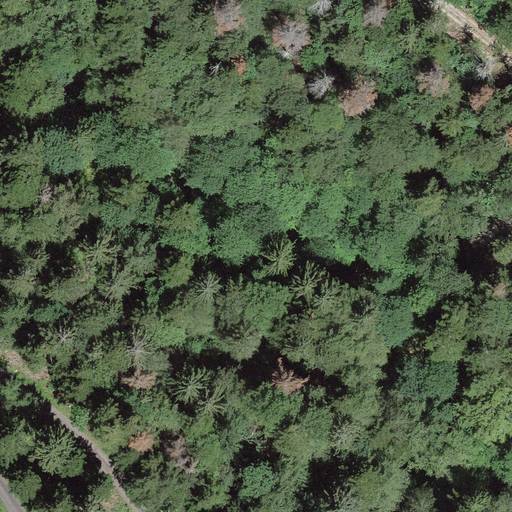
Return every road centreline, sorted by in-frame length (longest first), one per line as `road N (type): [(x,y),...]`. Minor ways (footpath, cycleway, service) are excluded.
road 1 (track): [(0,372),(141,511)]
road 2 (track): [(511,72),(404,0)]
